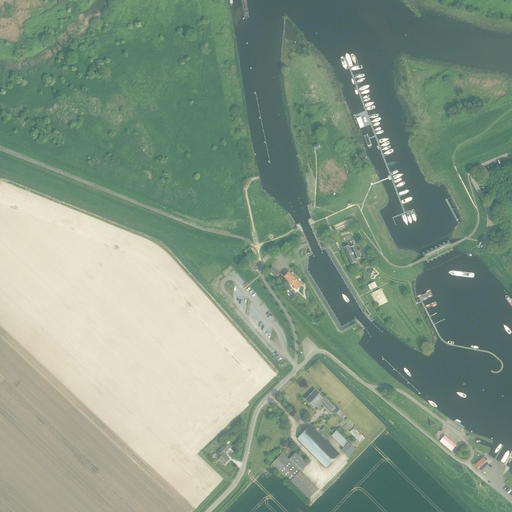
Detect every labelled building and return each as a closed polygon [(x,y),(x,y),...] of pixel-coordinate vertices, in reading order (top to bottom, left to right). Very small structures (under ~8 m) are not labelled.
[(344,248),(348,256),(360,250),(360,249),(357,250),(355,246),(350,248),(349,245),(344,248)] [(250,258),(251,257),(253,256),(256,253),(253,249),(250,247),(244,252),(250,258)] [(360,258),(358,253),(361,252),(360,250),(348,256),(351,264),(357,262),(356,260),(360,258)] [(247,256),(243,260),(255,272),(259,268),(247,256)] [(277,278),(280,275),(273,267),(269,270),(277,278)] [(297,290),(302,285),(289,272),(284,277),(297,290)] [(384,285),(377,288),(378,294),(386,291),(384,285)] [(320,402),(330,412),(335,408),(324,398),(315,390),(306,400),(315,408),(320,402)] [(310,427),(298,439),(326,467),(338,455),(310,427)] [(363,439),(357,433),(353,429),(350,433),(354,436),(360,442),(363,439)] [(441,440),(452,450),(456,446),(445,436),(441,440)] [(230,447),(228,445),(231,441),(228,439),(225,443),(226,444),(220,450),(222,451),(218,455),(221,457),(219,460),(225,465),(230,459),(224,454),(225,454),(230,447)] [(349,443),(341,450),(348,457),(355,449),(349,443)] [(272,464),(290,482),(307,500),(319,489),(301,471),(308,464),(297,452),(289,460),(283,453),(272,464)] [(489,466),(481,459),(475,464),(483,472),(489,466)]
